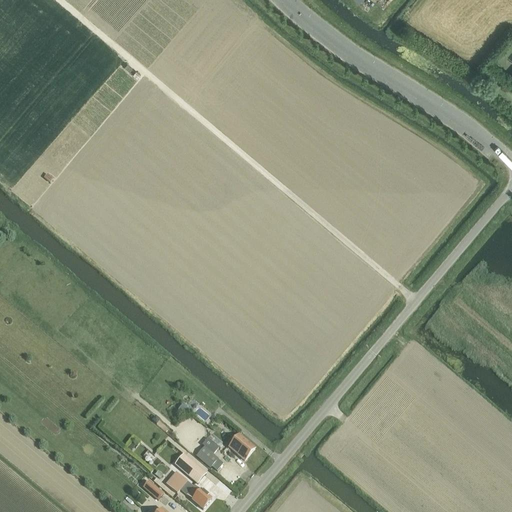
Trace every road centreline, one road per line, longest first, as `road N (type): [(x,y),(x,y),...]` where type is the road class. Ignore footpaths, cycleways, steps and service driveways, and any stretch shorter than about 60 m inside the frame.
road 1 (unclassified): [(238,511),(511,188)]
road 2 (unclassified): [(511,162),(287,0)]
